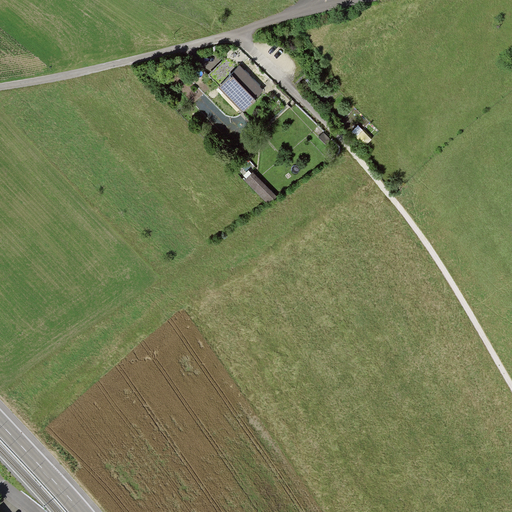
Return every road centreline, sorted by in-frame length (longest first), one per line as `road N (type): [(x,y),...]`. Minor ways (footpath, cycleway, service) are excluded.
road 1 (track): [(231,35),(335,131),(415,229),(511,386)]
road 2 (primary): [(81,511),(0,422)]
